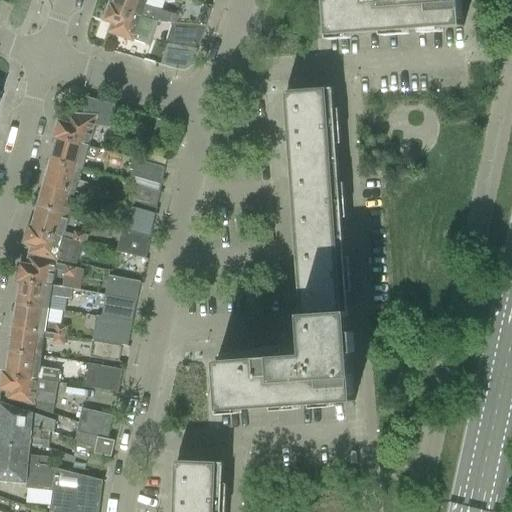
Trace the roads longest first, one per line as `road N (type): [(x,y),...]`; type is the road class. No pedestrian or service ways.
road 1 (residential): [(130,427),(159,330),(204,108)]
road 2 (residential): [(219,62),(481,55)]
road 3 (unknown): [(274,60),(300,317)]
road 4 (residential): [(130,427),(353,427)]
road 5 (primary): [(511,323),(471,511)]
road 6 (residential): [(0,238),(44,62)]
road 7 (residential): [(204,108),(44,62)]
